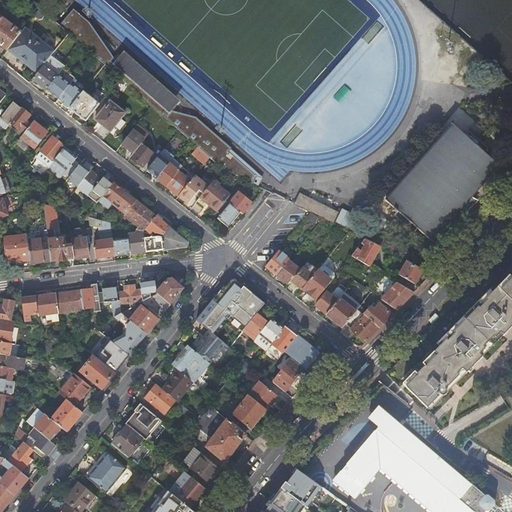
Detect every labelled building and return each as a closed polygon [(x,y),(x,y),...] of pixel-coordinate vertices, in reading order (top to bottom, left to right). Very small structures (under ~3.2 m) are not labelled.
[(0,45),(7,51),(8,50),(20,33),(0,17),(0,45)] [(20,33),(8,50),(18,58),(19,58),(20,59),(23,61),(26,63),(27,64),(26,65),(37,74),(51,56),(54,52),(24,28),(20,33)] [(177,104),(121,55),(112,64),(169,114),(177,104)] [(51,56),(37,74),(33,80),(40,85),(47,91),(59,75),(65,67),(51,56)] [(70,85),(59,75),(47,91),(52,95),(59,100),(70,85)] [(82,93),(71,84),(70,85),(59,100),(64,104),(70,109),(82,93)] [(99,104),(84,92),(82,93),(70,109),(77,115),(86,121),(90,116),(99,104)] [(109,101),(105,97),(99,104),(90,116),(94,119),(99,123),(110,132),(115,127),(118,130),(124,122),(121,119),(125,114),(109,101)] [(10,122),(21,109),(17,105),(14,103),(1,117),(9,123),(10,122)] [(26,113),(21,109),(10,122),(22,133),(29,123),(26,121),(30,116),(26,113)] [(0,125),(5,129),(9,123),(1,117),(0,118),(0,125)] [(34,148),(46,133),(40,127),(33,122),(21,138),(34,148)] [(178,131),(171,125),(163,135),(170,141),(178,131)] [(148,135),(136,126),(122,144),(127,149),(133,154),(141,144),(148,135)] [(54,161),(65,147),(57,141),(52,137),(41,151),(53,161),(54,161)] [(153,154),(141,144),(133,154),(130,158),(136,163),(143,168),(148,162),(152,165),(159,156),(153,154)] [(74,154),(65,147),(54,161),(66,171),(61,177),(66,181),(80,164),(82,161),(74,154)] [(172,159),(173,157),(164,150),(162,151),(159,156),(152,165),(146,171),(152,175),(156,179),(168,163),(172,159)] [(222,170),(242,179),(248,171),(227,152),(215,164),(222,170)] [(182,167),(172,159),(168,163),(156,179),(161,182),(166,187),(178,172),(182,167)] [(82,166),(80,164),(66,181),(64,184),(73,192),(77,187),(90,172),(93,167),(89,164),(86,162),(82,166)] [(194,177),(182,167),(178,172),(166,187),(173,192),(178,196),(189,183),(194,177)] [(92,171),(90,172),(77,187),(88,196),(89,195),(92,190),(99,183),(96,181),(98,178),(95,176),(95,174),(94,173),(92,171)] [(500,177),(505,186),(511,182),(511,178),(508,172),(500,177)] [(107,180),(103,177),(99,183),(92,190),(89,195),(97,202),(102,196),(111,184),(107,180)] [(202,195),(207,188),(194,177),(189,183),(178,196),(183,200),(188,204),(198,191),(202,195)] [(125,186),(116,179),(111,184),(102,196),(125,214),(136,201),(127,194),(122,190),(125,186)] [(207,204),(217,212),(225,201),(229,197),(212,182),(207,188),(202,195),(200,198),(195,204),(199,207),(203,210),(207,204)] [(238,193),(229,204),(240,212),(242,214),(245,210),(247,211),(252,205),(250,204),(251,203),(238,193)] [(6,211),(11,209),(7,198),(0,200),(0,217),(7,215),(6,211)] [(323,219),(333,224),(337,215),(302,198),(298,207),(310,213),(323,219)] [(145,208),(136,201),(125,214),(124,216),(138,227),(136,230),(143,233),(145,230),(156,216),(145,208)] [(225,201),(217,212),(220,215),(217,219),(224,225),(227,222),(230,224),(240,212),(229,204),(225,201)] [(47,205),(43,205),(47,234),(54,233),(53,228),(55,228),(52,207),(47,205)] [(161,221),(156,216),(145,230),(151,235),(154,232),(157,235),(163,235),(169,227),(161,221)] [(110,223),(88,217),(89,226),(98,228),(99,236),(111,234),(110,223)] [(163,235),(161,238),(163,250),(186,247),(187,242),(177,234),(169,227),(163,235)] [(82,229),(70,231),(71,240),(71,241),(72,246),(74,258),(74,259),(88,257),(86,239),(77,240),(77,238),(83,237),(82,229)] [(135,234),(128,235),(128,239),(130,253),(131,256),(137,255),(137,254),(146,253),(144,233),(143,233),(136,230),(135,234)] [(163,250),(161,238),(151,235),(144,233),(146,253),(163,250)] [(27,241),(27,236),(4,239),(7,263),(30,260),(27,241)] [(54,239),(48,240),(51,261),(58,260),(59,261),(67,260),(67,259),(74,258),(72,246),(69,247),(69,244),(64,245),(64,238),(54,239)] [(48,239),(27,241),(30,260),(30,264),(51,261),(48,240),(48,239)] [(128,239),(112,241),(114,256),(127,255),(127,253),(130,253),(128,239)] [(112,241),(112,240),(94,243),(96,259),(114,256),(112,241)] [(381,247),(368,241),(366,243),(379,250),(381,247)] [(366,243),(357,259),(370,267),(379,250),(366,243)] [(279,252),(290,260),(294,255),(285,249),(288,246),(285,244),(279,252)] [(266,267),(277,276),(289,261),(290,260),(279,252),(266,267)] [(277,276),(288,285),(292,281),(302,268),(298,264),(296,267),(289,261),(277,276)] [(292,281),(303,290),(319,270),(308,261),(302,268),(292,281)] [(407,263),(399,276),(415,285),(422,272),(407,263)] [(303,290),(310,296),(326,276),(323,273),(327,268),(323,265),(319,270),(303,290)] [(511,275),(508,280),(506,278),(489,295),(482,302),(484,304),(477,311),(475,309),(451,334),(453,336),(446,343),(444,342),(437,350),(432,355),(435,358),(423,369),(423,368),(414,377),(415,378),(404,390),(425,411),(436,400),(435,399),(437,397),(438,398),(439,399),(440,399),(441,399),(442,399),(443,398),(444,397),(444,396),(445,395),(445,394),(444,393),(444,392),(443,391),(445,388),(446,389),(457,378),(455,376),(459,371),(462,373),(464,376),(480,359),(478,356),(483,351),(481,349),(492,339),(493,340),(498,335),(501,338),(511,326),(511,275)] [(310,296),(316,301),(332,281),(326,276),(310,296)] [(160,288),(156,289),(156,293),(157,294),(170,306),(183,289),(171,279),(167,280),(160,288)] [(155,282),(140,284),(141,290),(142,297),(150,295),(150,293),(156,293),(156,289),(155,282)] [(382,300),(397,311),(414,293),(397,283),(382,300)] [(91,290),(81,292),(83,310),(93,309),(94,313),(101,312),(99,296),(97,284),(91,285),(91,290)] [(125,293),(119,293),(120,301),(120,305),(142,302),(142,297),(141,290),(135,291),(134,286),(125,287),(125,293)] [(115,312),(116,317),(121,314),(120,305),(120,301),(118,301),(116,287),(102,289),(104,303),(114,302),(115,306),(113,306),(113,312),(115,312)] [(219,309),(235,322),(227,332),(224,330),(217,338),(229,347),(230,348),(236,340),(243,332),(245,329),(241,326),(249,316),(253,319),(259,312),(268,301),(256,291),(247,302),(234,292),(226,301),(223,301),(219,305),(219,309)] [(81,292),(56,295),(55,295),(58,314),(83,311),(83,310),(81,292)] [(142,297),(142,302),(157,294),(156,293),(150,293),(150,295),(142,297)] [(327,315),(338,302),(327,293),(316,307),(327,315)] [(435,347),(437,350),(444,342),(446,343),(453,336),(451,334),(475,309),(477,311),(484,304),(482,302),(489,295),(487,293),(435,347)] [(157,294),(142,302),(161,317),(170,306),(157,294)] [(38,315),(38,316),(52,315),(52,322),(58,321),(57,314),(58,314),(55,295),(36,297),(38,315)] [(23,316),(38,315),(36,297),(22,299),(23,316)] [(355,312),(339,300),(338,302),(327,315),(343,328),(346,325),(355,312)] [(0,306),(0,319),(10,321),(14,303),(5,302),(4,307),(0,306)] [(459,306),(456,302),(450,309),(453,312),(459,306)] [(363,314),(379,329),(392,315),(380,304),(374,310),(371,306),(363,314)] [(129,309),(121,314),(147,334),(158,321),(150,314),(151,313),(149,311),(147,312),(141,307),(135,314),(129,309)] [(363,314),(358,310),(355,312),(346,325),(365,343),(379,329),(363,314)] [(245,329),(243,332),(255,341),(257,338),(268,324),(263,319),(265,317),(259,312),(253,319),(245,329)] [(0,319),(0,342),(10,344),(14,322),(10,321),(0,319)] [(257,338),(255,341),(266,350),(271,344),(284,329),(272,320),(268,324),(257,338)] [(11,344),(15,345),(19,323),(14,322),(10,344),(11,344)] [(284,329),(271,344),(272,345),(283,354),(284,353),(297,337),(285,327),(284,329)] [(198,340),(191,349),(210,364),(219,352),(223,355),(229,347),(217,338),(209,332),(201,342),(198,340)] [(309,343),(299,334),(297,337),(307,345),(309,343)] [(307,345),(297,337),(284,353),(306,371),(319,355),(307,345)] [(481,349),(483,351),(493,340),(492,339),(481,349)] [(10,344),(0,342),(0,354),(8,356),(9,356),(11,344),(10,344)] [(15,345),(11,344),(9,356),(15,357),(18,346),(15,345)] [(272,345),(268,350),(279,359),(283,354),(272,345)] [(189,347),(173,366),(178,370),(193,382),(194,383),(210,364),(191,349),(189,347)] [(420,366),(423,368),(423,369),(435,358),(432,355),(420,366)] [(0,360),(0,367),(14,369),(23,371),(24,359),(15,357),(9,356),(8,356),(7,362),(0,360)] [(115,373),(94,356),(80,372),(102,390),(115,373)] [(292,360),(273,383),(285,393),(304,369),(292,360)] [(0,367),(0,379),(6,381),(12,382),(14,369),(0,367)] [(178,370),(162,390),(176,401),(177,402),(193,382),(178,370)] [(75,375),(59,394),(67,401),(75,407),(91,388),(75,375)] [(400,387),(404,390),(415,378),(414,377),(412,375),(400,387)] [(0,392),(12,394),(14,382),(12,382),(6,381),(0,379),(0,392)] [(261,383),(250,396),(267,410),(268,411),(279,397),(261,383)] [(162,390),(157,386),(146,400),(165,415),(176,401),(162,390)] [(267,410),(250,396),(234,416),(251,430),(267,410)] [(67,401),(52,420),(62,429),(67,433),(83,414),(75,407),(67,401)] [(142,405),(126,425),(128,426),(143,439),(146,441),(151,436),(162,422),(155,416),(143,407),(142,405)] [(209,405),(198,419),(194,424),(212,439),(206,448),(225,463),(247,435),(209,405)] [(38,409),(26,422),(37,431),(51,442),(62,429),(52,420),(38,409)] [(490,511),(495,507),(483,497),(474,489),(473,490),(387,418),(373,435),(459,508),(460,506),(467,511),(490,511)] [(121,434),(112,446),(128,459),(143,439),(128,426),(126,428),(121,434)] [(18,430),(15,435),(17,437),(24,443),(25,444),(29,439),(18,430)] [(51,442),(37,431),(33,435),(39,440),(35,445),(48,456),(56,447),(51,442)] [(29,440),(35,445),(39,440),(33,435),(29,440)] [(467,511),(460,506),(459,508),(373,435),(325,491),(354,511),(467,511)] [(24,443),(8,463),(16,469),(21,473),(32,460),(29,457),(34,451),(25,444),(24,443)] [(106,494),(126,469),(108,454),(87,479),(106,494)] [(221,469),(203,455),(197,462),(195,460),(190,467),(210,483),(221,469)] [(0,477),(0,484),(15,497),(29,479),(21,473),(16,469),(8,463),(5,459),(2,465),(10,471),(3,481),(0,477)] [(192,478),(177,498),(190,509),(206,489),(192,478)] [(69,496),(64,502),(67,504),(76,511),(81,511),(91,501),(93,503),(97,498),(79,483),(73,491),(72,490),(68,495),(69,496)] [(0,511),(2,511),(15,497),(0,484),(0,511)] [(280,490),(269,505),(277,511),(301,511),(305,507),(304,507),(298,503),(280,490)] [(483,497),(495,507),(494,502),(487,496),(483,497)]
